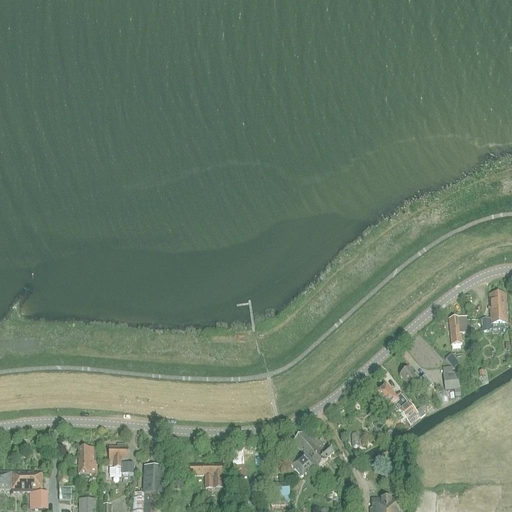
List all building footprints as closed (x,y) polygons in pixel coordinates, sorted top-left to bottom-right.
[(491,325),(507,324),(505,294),(490,295),(491,325)] [(467,331),(466,317),(449,319),(452,346),(462,345),(461,331),(467,331)] [(445,360),(453,368),(458,363),(451,355),(445,360)] [(434,386),(426,377),(421,381),(415,374),(414,375),(409,369),(405,372),(403,372),(401,373),(400,375),(399,376),(410,390),(416,385),(421,390),(424,388),(427,392),(434,386)] [(460,390),(458,373),(444,375),(445,391),(460,390)] [(399,411),(406,419),(410,425),(420,418),(416,413),(401,394),(395,399),(386,387),(381,391),(379,391),(377,392),(377,394),(375,395),(388,410),(392,406),(398,412),(399,411)] [(398,412),(392,406),(388,410),(393,416),(394,415),(401,423),(406,419),(399,411),(398,412)] [(316,470),(332,456),(327,450),(327,451),(309,430),(293,443),(304,456),(291,467),(302,479),(315,468),(316,470)] [(97,476),(97,449),(79,448),(78,475),(97,476)] [(122,466),(123,466),(122,476),(134,476),(134,466),(128,466),(128,449),(109,449),(109,466),(114,466),(114,470),(122,470),(122,466)] [(205,490),(223,489),(222,466),(190,466),(190,477),(205,476),(205,490)] [(160,511),(161,495),(163,495),(164,468),(144,468),(143,495),(134,494),(133,511),(160,511)] [(59,483),(68,483),(68,470),(59,470),(59,483)] [(0,490),(11,491),(11,473),(0,473),(0,490)] [(13,493),(28,493),(28,511),(47,510),(47,493),(42,493),(42,475),(33,475),(33,473),(11,473),(11,491),(11,496),(13,496),(13,493)] [(264,498),(272,498),(272,503),(290,502),(289,485),(244,487),(246,507),(264,506),(264,498)] [(433,489),(425,489),(425,500),(432,501),(433,489)] [(113,500),(115,506),(122,504),(120,498),(113,500)] [(79,499),(78,511),(96,511),(96,500),(79,499)] [(400,499),(372,500),(372,509),(370,509),(370,511),(402,511),(402,510),(400,510),(400,499)]
